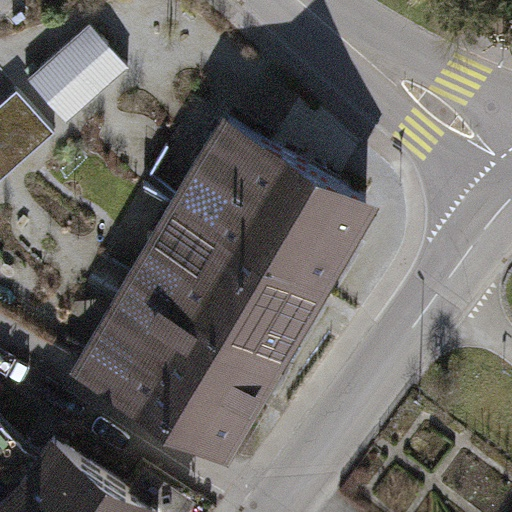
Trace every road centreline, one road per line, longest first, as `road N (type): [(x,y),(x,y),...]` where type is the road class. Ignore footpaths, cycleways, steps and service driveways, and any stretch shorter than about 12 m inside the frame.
road 1 (tertiary): [(511,166),(295,0)]
road 2 (tertiary): [(440,292),(282,511)]
